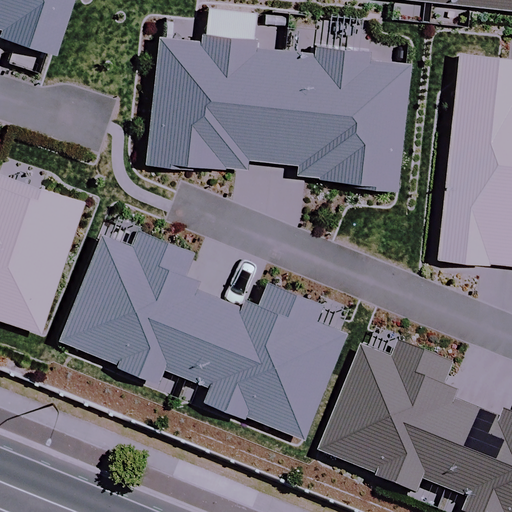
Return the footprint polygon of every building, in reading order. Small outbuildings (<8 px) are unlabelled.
[(0,0),(0,10),(43,25),(51,0),(0,0)] [(511,0),(392,0),(511,12),(511,0)] [(391,193),(404,65),(363,61),(363,52),(307,46),(307,54),(249,48),(250,39),(194,34),(193,42),(152,37),(138,167),(164,170),(165,166),(219,170),(219,169),(241,172),(242,162),(290,167),(289,177),(311,179),(311,181),(360,187),(360,191),(391,193)] [(463,51),(451,49),(446,72),(450,73),(429,261),(482,267),(483,264),(511,267),(511,60),(463,55),(463,51)] [(0,323),(34,335),(79,204),(28,192),(25,201),(0,192),(0,323)] [(297,442),(340,335),(309,323),(318,304),(261,282),(251,307),(236,300),(234,307),(189,290),(192,282),(178,277),(187,255),(132,232),(125,248),(94,235),(50,342),(110,366),(108,369),(149,386),(157,371),(200,389),(194,404),(237,421),(238,418),(297,442)] [(511,511),(511,417),(499,412),(496,421),(451,403),(455,395),(441,391),(450,366),(394,344),(387,360),(356,348),(313,455),(372,478),(370,482),(413,499),(419,484),(463,502),(459,511),(511,511)]
